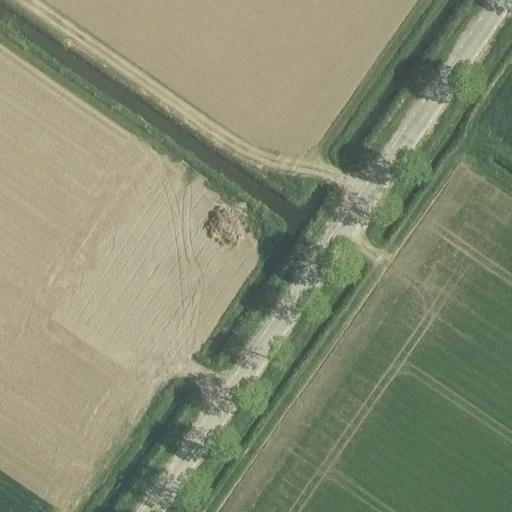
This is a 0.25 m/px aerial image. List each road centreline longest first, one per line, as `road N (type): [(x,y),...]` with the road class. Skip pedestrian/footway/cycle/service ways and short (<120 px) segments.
road 1 (unclassified): [(152,511),(504,0)]
road 2 (track): [(372,193),(262,162),(26,0)]
